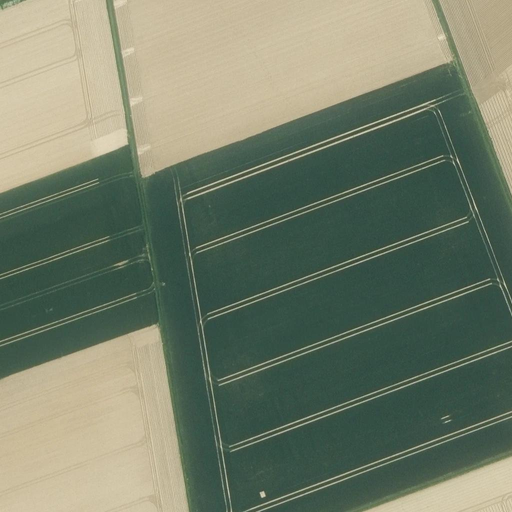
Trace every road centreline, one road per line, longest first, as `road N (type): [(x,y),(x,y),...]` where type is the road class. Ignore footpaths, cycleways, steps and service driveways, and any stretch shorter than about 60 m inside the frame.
road 1 (track): [(106,0),(193,511)]
road 2 (track): [(439,0),(511,200)]
road 3 (track): [(511,452),(357,511)]
